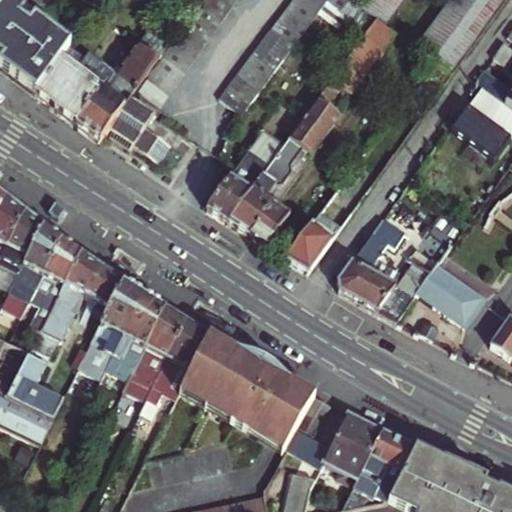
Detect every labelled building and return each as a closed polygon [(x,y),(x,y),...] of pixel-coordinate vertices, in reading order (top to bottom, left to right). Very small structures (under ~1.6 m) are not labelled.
[(0,54),(43,87),(78,41),(43,15),(46,11),(31,0),(7,0),(0,10),(0,54)] [(208,0),(159,71),(180,85),(236,5),(229,0),(208,0)] [(292,0),(270,30),(295,48),(329,0),(292,0)] [(346,0),(359,9),(365,0),(346,0)] [(367,0),(386,13),(394,19),(407,0),(367,0)] [(510,0),(455,0),(423,45),(439,56),(460,71),(464,64),(479,44),(493,24),(507,5),(510,0)] [(386,13),(293,141),(237,219),(259,233),(274,243),(298,210),(283,200),(273,192),(309,143),(319,150),(353,103),(348,99),(343,106),(337,101),(352,81),(359,87),(404,26),(394,19),(386,13)] [(114,130),(140,93),(178,39),(159,26),(147,43),(144,41),(135,53),(138,55),(129,68),(98,47),(94,52),(87,63),(70,51),(78,41),(43,87),(78,113),(109,136),(114,130)] [(270,30),(227,90),(252,108),(295,48),(270,30)] [(503,45),(511,51),(511,38),(509,37),(503,45)] [(94,52),(78,41),(70,51),(87,63),(94,52)] [(423,78),(444,93),(460,71),(439,56),(423,78)] [(511,88),(507,84),(506,78),(500,74),(488,65),(480,76),(488,81),(508,96),(511,98),(511,88)] [(488,81),(473,101),(493,116),(508,96),(488,81)] [(163,110),(140,93),(114,130),(124,137),(138,147),(142,141),(153,149),(166,158),(179,139),(155,122),(163,110)] [(473,101),(457,124),(500,155),(511,138),(511,98),(508,96),(493,116),(473,101)] [(224,195),(216,206),(230,215),(237,219),(293,141),(273,127),(224,195)] [(476,141),(470,149),(487,162),(493,154),(476,141)] [(273,192),(283,200),(319,150),(309,143),(273,192)] [(64,213),(55,207),(49,217),(58,222),(61,217),(64,213)] [(328,209),(294,256),(308,264),(317,270),(349,224),(328,209)] [(416,226),(393,210),(347,276),(349,288),(381,306),(386,309),(404,319),(424,291),(425,290),(440,268),(423,257),(415,269),(388,249),(397,236),(405,242),(416,226)] [(0,264),(18,230),(12,226),(0,216),(0,264)] [(0,288),(1,287),(12,292),(36,245),(31,241),(18,230),(0,264),(0,288)] [(24,290),(36,296),(55,260),(49,255),(36,245),(12,292),(6,302),(1,312),(11,317),(24,290)] [(21,323),(41,333),(73,274),(67,269),(55,260),(36,296),(21,323)] [(440,268),(425,290),(451,309),(471,323),(491,294),(445,261),(440,268)] [(73,274),(41,333),(19,373),(36,382),(47,361),(50,363),(75,316),(98,328),(112,302),(98,292),(73,274)] [(12,292),(1,287),(0,288),(0,298),(6,302),(12,292)] [(36,296),(24,290),(11,317),(21,323),(36,296)] [(102,375),(132,317),(127,312),(112,302),(98,328),(68,385),(78,390),(90,368),(102,375)] [(124,387),(134,369),(154,331),(150,328),(132,317),(102,375),(91,396),(113,408),(124,387)] [(429,331),(439,336),(444,327),(444,322),(440,319),(434,321),(429,331)] [(511,322),(499,342),(511,350),(511,322)] [(138,414),(175,344),(168,339),(154,331),(134,369),(146,376),(139,389),(143,391),(141,396),(124,387),(113,408),(135,419),(138,414)] [(191,354),(175,344),(138,414),(149,420),(153,414),(158,405),(169,410),(173,403),(197,359),(191,354)] [(269,402),(230,380),(197,359),(173,403),(279,464),(301,421),(269,402)] [(0,362),(0,450),(27,464),(39,441),(0,421),(0,409),(18,377),(19,373),(0,362)] [(24,407),(35,386),(18,377),(0,409),(0,421),(39,441),(49,421),(24,407)] [(173,403),(169,410),(168,412),(274,472),(275,470),(279,464),(173,403)] [(317,430),(301,421),(279,464),(275,470),(308,487),(316,474),(299,464),(317,430)] [(323,503),(340,511),(368,459),(345,447),(334,440),(316,474),(308,487),(326,497),(323,503)] [(383,511),(402,475),(376,463),(368,459),(340,511),(383,511)] [(474,511),(452,501),(421,485),(402,475),(383,511),(474,511)] [(274,498),(270,511),(295,511),(300,503),(274,498)]
